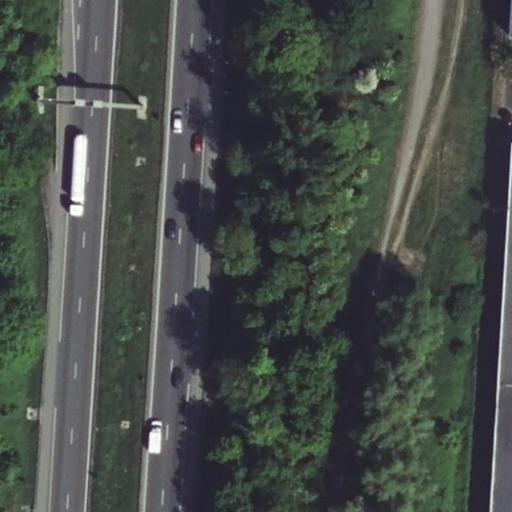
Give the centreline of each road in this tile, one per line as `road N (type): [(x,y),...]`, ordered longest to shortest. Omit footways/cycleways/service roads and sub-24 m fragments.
road 1 (motorway): [(162,511),(194,0)]
road 2 (motorway): [(97,0),(66,511)]
